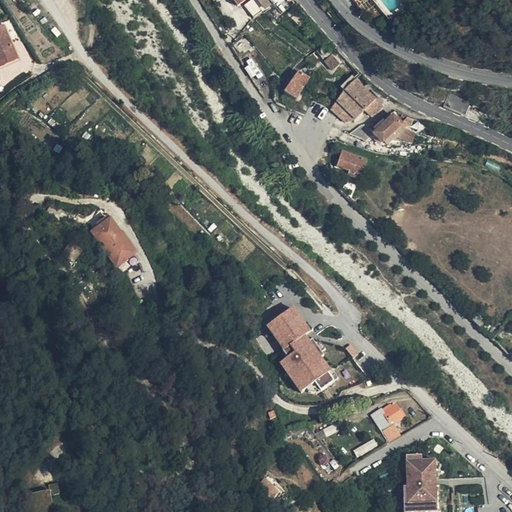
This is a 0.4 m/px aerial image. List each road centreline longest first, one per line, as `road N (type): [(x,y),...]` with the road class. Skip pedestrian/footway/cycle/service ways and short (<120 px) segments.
road 1 (unclassified): [(410,381),(306,410),(286,402),(254,368),(180,321),(111,206),(48,196),(27,213),(28,232),(161,402),(184,444),(180,476),(164,484),(83,441),(52,449),(39,475)]
road 2 (residential): [(50,0),(104,80),(343,304),(359,341),(410,381)]
road 3 (secondary): [(511,147),(401,98),(306,0)]
road 4 (secondary): [(335,0),(392,48),(511,83)]
road 5 (residential): [(410,381),(511,481)]
